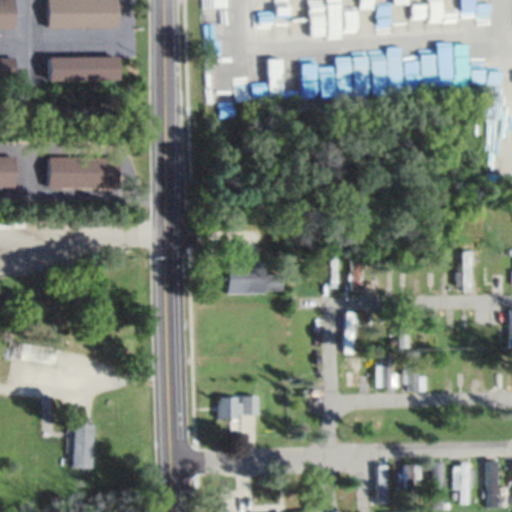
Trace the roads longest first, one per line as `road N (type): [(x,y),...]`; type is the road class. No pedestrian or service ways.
road 1 (tertiary): [(162,0),(178,511)]
road 2 (residential): [(331,464),(330,229)]
road 3 (residential): [(361,461),(176,471)]
road 4 (residential): [(330,307),(511,305)]
road 5 (residential): [(331,409),(511,406)]
road 6 (residential): [(361,461),(511,458)]
